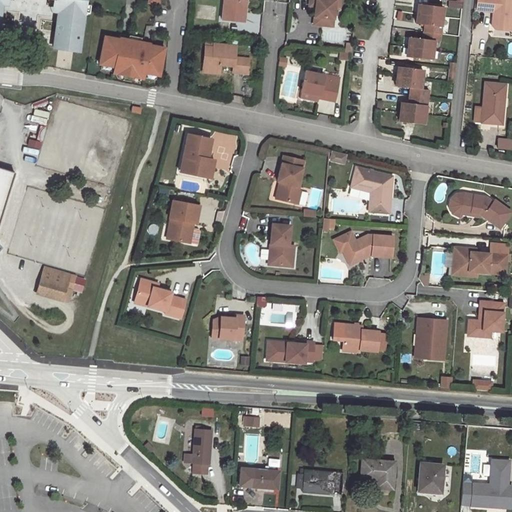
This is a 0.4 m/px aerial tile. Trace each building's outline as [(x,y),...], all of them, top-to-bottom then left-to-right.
[(0,0),(0,44),(1,45),(7,0),(39,0),(65,4),(59,52),(83,56),(91,0),(0,0)] [(155,0),(154,8),(164,9),(165,0),(155,0)] [(249,0),(226,0),(224,24),(247,26),(249,0)] [(312,0),(312,6),(318,6),(316,28),(335,30),(337,4),(331,3),(331,0),(312,0)] [(462,0),(447,0),(448,8),(463,8),(462,0)] [(511,0),(480,0),(480,12),(499,14),(499,17),(495,19),(495,28),(497,31),(511,32),(511,0)] [(446,8),(421,6),(418,26),(428,27),(426,41),(413,40),(410,59),(437,62),(438,43),(442,42),(446,8)] [(101,67),(103,68),(116,70),(115,75),(115,77),(146,83),(146,81),(147,77),(159,80),(162,80),(168,52),(153,49),(153,48),(145,47),(122,42),(122,43),(107,39),(101,67)] [(238,51),(208,48),(205,74),(222,76),(223,70),(235,72),(235,77),(250,78),(251,63),(237,61),(238,51)] [(352,55),(343,55),(342,62),(351,63),(352,55)] [(289,62),(282,62),(281,70),(289,71),(289,62)] [(427,72),(401,69),(399,88),(414,90),(412,104),(404,103),(401,123),(428,126),(433,91),(424,91),(427,72)] [(287,71),(281,95),(294,98),(300,74),(287,71)] [(342,82),(307,76),(303,95),(304,96),(323,99),(323,102),(337,105),(342,82)] [(476,132),(484,133),(504,134),(507,95),(486,94),(485,118),(477,118),(476,132)] [(304,96),(303,103),(322,106),(323,102),(323,99),(304,96)] [(46,124),(49,112),(33,109),(31,121),(46,124)] [(212,141),(188,135),(178,173),(202,179),(207,160),(212,141)] [(286,150),(284,158),(304,163),(306,155),(286,150)] [(24,161),(36,163),(38,155),(26,153),(24,161)] [(343,155),(333,153),(331,161),(341,163),(343,155)] [(304,163),(284,158),(277,183),(279,183),(275,200),(297,206),(300,193),(298,192),(300,183),(299,182),(304,163)] [(214,162),(207,160),(202,179),(209,181),(214,162)] [(18,164),(11,162),(9,168),(16,170),(18,164)] [(0,218),(15,174),(0,168),(0,218)] [(394,178),(358,170),(353,190),(371,194),(370,213),(391,215),(394,178)] [(476,200),(476,197),(465,195),(458,196),(453,201),(452,208),(455,214),(461,218),(464,215),(458,214),(456,211),(458,200),(461,198),(476,200)] [(464,215),(473,217),(474,214),(481,215),(483,216),(502,229),(511,214),(511,213),(496,202),(495,204),(488,199),(476,197),(476,200),(461,198),(458,200),(456,211),(458,214),(464,215)] [(198,205),(171,201),(168,218),(169,218),(166,238),(189,242),(192,222),(195,223),(198,205)] [(334,220),(324,219),(322,232),(333,233),(334,220)] [(290,227),(271,225),(268,266),(287,268),(288,256),(293,256),(294,247),(288,247),(290,227)] [(352,232),(335,241),(341,253),(344,251),(351,266),(373,255),(373,257),(393,258),(395,238),(369,236),(357,242),(352,232)] [(456,249),(455,269),(471,270),(471,273),(479,273),(508,276),(509,256),(478,254),(478,250),(456,249)] [(454,276),(479,278),(479,273),(471,273),(471,270),(455,269),(454,276)] [(41,283),(66,291),(67,286),(70,278),(45,270),(41,283)] [(140,278),(133,302),(165,310),(164,313),(179,317),(184,299),(169,295),(171,291),(156,287),(157,283),(140,278)] [(66,291),(41,283),(37,295),(63,303),(66,291)] [(493,283),(492,292),(499,293),(500,284),(493,283)] [(68,304),(72,292),(66,291),(63,303),(68,304)] [(471,321),(469,336),(492,338),(492,331),(503,332),(505,304),(482,302),(481,322),(471,321)] [(212,320),(211,337),(240,340),(242,316),(234,315),(234,318),(220,316),(212,320)] [(448,321),(419,320),(416,359),(445,361),(448,321)] [(363,327),(335,324),(333,340),(344,341),(343,351),(360,353),(360,350),(378,352),(378,351),(380,334),(380,333),(362,331),(363,327)] [(380,334),(378,351),(386,352),(388,335),(380,334)] [(296,343),(268,341),(266,360),(304,363),(304,361),(312,361),(314,345),(314,342),(296,341),(296,343)] [(322,346),(314,345),(312,361),(321,362),(322,346)] [(248,369),(249,356),(240,356),(239,369),(248,369)] [(439,388),(450,389),(451,376),(440,375),(439,388)] [(475,391),(492,392),(492,384),(476,383),(475,391)] [(210,412),(199,411),(199,420),(209,420),(210,412)] [(242,427),(259,427),(259,416),(242,415),(242,427)] [(193,431),(192,457),(191,465),(193,465),(192,474),(205,475),(206,466),(208,466),(210,432),(193,431)] [(392,465),(360,462),(358,481),(375,482),(374,492),(389,493),(392,465)] [(460,485),(459,506),(508,510),(511,464),(490,463),(489,487),(460,485)] [(441,468),(418,466),(415,493),(439,495),(441,468)] [(276,490),(277,471),(252,469),(252,470),(239,469),(238,486),(251,487),(276,490)] [(333,474),(302,472),(300,494),(332,496),(333,474)]
